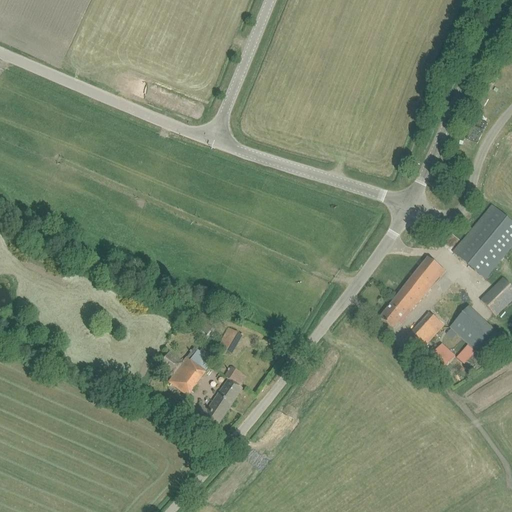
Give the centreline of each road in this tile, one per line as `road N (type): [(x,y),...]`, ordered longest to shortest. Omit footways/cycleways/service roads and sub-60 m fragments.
road 1 (unclassified): [(178,511),(262,413),(407,202)]
road 2 (unclassified): [(212,138),(0,51)]
road 3 (unclassified): [(407,202),(466,75),(511,1)]
road 4 (unknown): [(441,0),(335,178)]
road 5 (unclassified): [(407,202),(212,138)]
road 6 (residential): [(407,202),(441,214),(464,206),(484,144),(511,108)]
road 7 (unclassified): [(212,138),(270,0)]
